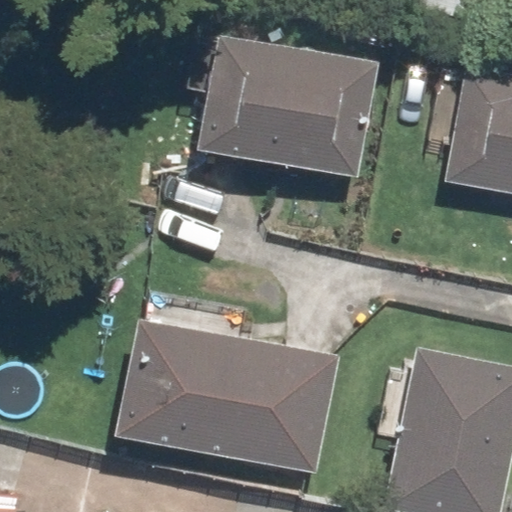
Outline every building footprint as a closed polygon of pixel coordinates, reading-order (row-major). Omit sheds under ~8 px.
[(430,0),(485,15),(489,0),(430,0)] [(216,27),(191,135),(348,171),(373,63),(216,27)] [(511,67),(477,60),(453,176),(511,188),(511,67)] [(131,308),(106,425),(307,467),(332,350),(131,308)] [(511,363),(410,345),(383,494),(487,511),(489,511),(511,388),(511,363)]
